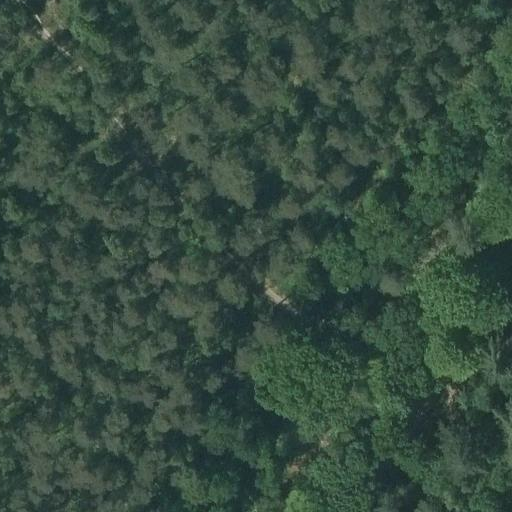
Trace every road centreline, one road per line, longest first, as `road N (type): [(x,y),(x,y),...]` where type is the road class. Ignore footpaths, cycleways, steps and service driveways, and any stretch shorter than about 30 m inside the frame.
road 1 (track): [(8,0),(392,441)]
road 2 (track): [(511,268),(392,441)]
